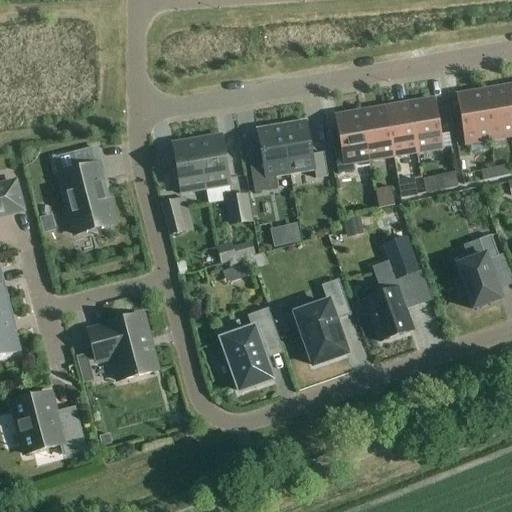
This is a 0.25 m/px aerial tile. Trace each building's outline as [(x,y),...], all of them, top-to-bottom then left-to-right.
[(13,13),(41,7),(39,0),(11,7),(13,13)] [(482,92),(490,141),(511,137),(511,112),(508,88),(482,92)] [(457,97),(465,146),(490,141),(482,92),(457,97)] [(409,105),(417,154),(442,150),(433,101),(409,105)] [(385,109),(393,158),(417,154),(409,105),(385,109)] [(360,113),(369,162),(393,158),(385,109),(360,113)] [(344,166),(369,162),(360,113),(336,117),(344,166)] [(279,126),(288,175),(312,171),(303,122),(279,126)] [(263,180),(288,175),(279,126),(254,131),(263,180)] [(448,135),(440,136),(442,148),(450,147),(448,135)] [(198,141),(207,189),(232,185),(223,136),(198,141)] [(182,194),(207,189),(198,141),(173,145),(182,194)] [(59,173),(75,235),(112,226),(92,150),(96,149),(95,148),(68,155),(69,156),(72,155),(76,169),(71,170),(71,169),(69,170),(69,171),(59,173)] [(497,179),(510,176),(507,165),(495,168),(497,179)] [(483,182),(497,179),(495,168),(481,171),(483,182)] [(454,174),(422,180),(425,193),(457,187),(454,174)] [(0,216),(22,210),(14,182),(0,185),(0,216)] [(401,200),(412,197),(410,185),(399,188),(401,200)] [(379,210),(391,207),(388,194),(376,197),(379,210)] [(232,227),(252,223),(247,195),(227,198),(232,227)] [(168,237),(185,232),(177,201),(160,205),(168,237)] [(399,207),(392,210),(396,220),(403,218),(399,207)] [(55,231),(51,216),(39,219),(43,234),(55,231)] [(346,239),(363,236),(359,218),(342,221),(346,239)] [(296,225),(286,227),(290,246),(300,243),(296,225)] [(459,282),(453,284),(459,300),(465,298),(470,313),(503,302),(499,290),(489,261),(498,258),(490,237),(478,241),(483,255),(468,260),(453,265),(459,282)] [(395,282),(420,273),(407,238),(382,247),(395,282)] [(251,243),(232,248),(236,261),(254,256),(251,243)] [(246,264),(237,267),(242,279),(251,276),(246,264)] [(295,316),(313,367),(346,355),(335,322),(351,316),(338,281),(321,287),(327,304),(295,316)] [(398,289),(365,301),(380,343),(413,331),(398,289)] [(0,356),(16,352),(0,290),(0,356)] [(221,342),(240,393),(272,381),(261,352),(280,345),(268,310),(247,317),(252,331),(221,342)] [(119,383),(155,373),(140,316),(104,325),(105,329),(87,334),(95,362),(113,358),(119,383)] [(63,457),(85,451),(76,416),(55,421),(48,394),(12,403),(26,456),(60,447),(63,457)] [(109,436),(99,438),(101,448),(111,445),(109,436)]
